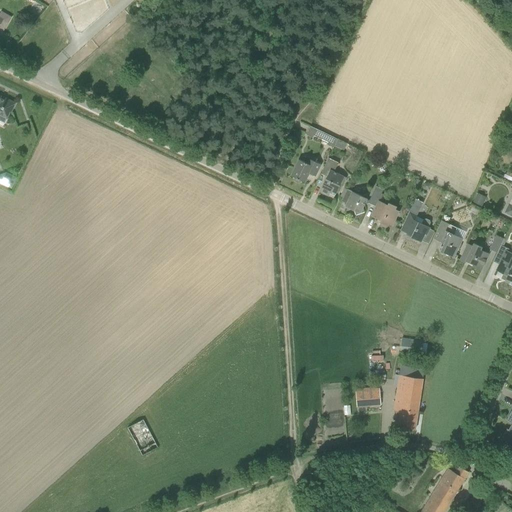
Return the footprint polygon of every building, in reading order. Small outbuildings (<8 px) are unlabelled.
[(0,121),(4,123),(10,112),(12,113),(16,105),(0,97),(0,121)] [(327,145),(333,148),(337,140),(310,127),(306,135),(312,138),(314,136),(328,143),(327,145)] [(328,158),(325,165),(320,174),(326,177),(319,192),(328,196),(329,194),(334,197),(340,184),(343,185),(346,178),(334,172),(338,163),(328,158)] [(299,182),(301,181),(304,182),(309,173),(315,176),(319,167),(321,165),(308,159),(306,163),(299,160),(295,167),(291,176),(294,178),(294,180),(295,182),(297,183),(299,182)] [(0,176),(0,182),(13,189),(18,178),(8,173),(0,176)] [(419,189),(422,182),(417,180),(414,187),(419,189)] [(370,203),(376,205),(378,201),(383,190),(376,186),(369,200),(370,203)] [(347,189),(345,192),(341,201),(344,203),(347,211),(352,210),(354,211),(355,216),(364,212),(362,208),(364,205),(368,203),(365,195),(361,196),(347,189)] [(482,207),(486,198),(477,194),(473,203),(482,207)] [(409,212),(404,221),(400,230),(412,236),(411,238),(421,242),(424,234),(426,235),(430,228),(429,227),(431,223),(430,221),(426,219),(424,220),(423,220),(416,217),(417,215),(423,203),(415,199),(409,212)] [(387,226),(388,224),(394,222),(398,214),(399,212),(395,210),(397,207),(388,203),(387,205),(378,201),(376,205),(370,216),(380,221),(379,223),(387,226)] [(441,221),(437,230),(433,239),(443,244),(442,247),(440,247),(439,250),(441,253),(443,255),(445,254),(454,258),(458,249),(462,239),(454,235),(457,228),(441,221)] [(490,250),(497,253),(500,246),(504,239),(496,236),(494,241),(490,250)] [(467,244),(463,252),(459,261),(465,264),(466,262),(473,265),(472,267),(481,271),(489,254),(480,250),(482,247),(474,244),(472,246),(467,244)] [(500,246),(497,253),(493,262),(502,266),(499,273),(503,274),(500,279),(508,283),(508,284),(511,285),(511,253),(511,251),(503,247),(500,246)] [(400,352),(410,353),(420,355),(422,343),(402,340),(400,352)] [(415,430),(422,380),(424,370),(403,367),(402,376),(395,375),(393,386),(396,387),(393,411),(400,412),(397,428),(415,430)] [(381,405),(379,389),(375,389),(375,388),(355,389),(357,407),(381,405)] [(506,429),(501,438),(511,444),(511,442),(511,409),(510,413),(506,420),(511,422),(511,423),(511,425),(508,430),(506,429)] [(127,428),(142,456),(158,448),(143,420),(127,428)] [(443,511),(468,473),(459,467),(455,473),(448,469),(421,511),(443,511)]
